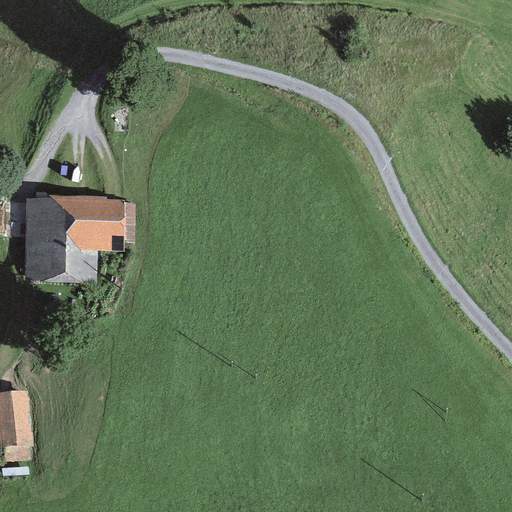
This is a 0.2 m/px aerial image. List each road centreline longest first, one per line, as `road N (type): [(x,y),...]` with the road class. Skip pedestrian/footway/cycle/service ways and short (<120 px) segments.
road 1 (track): [(38,193),(111,57),(159,49),(302,85),(359,119),(433,261),(511,353)]
road 2 (track): [(360,0),(399,3),(511,36)]
road 3 (track): [(95,78),(130,21),(201,0)]
